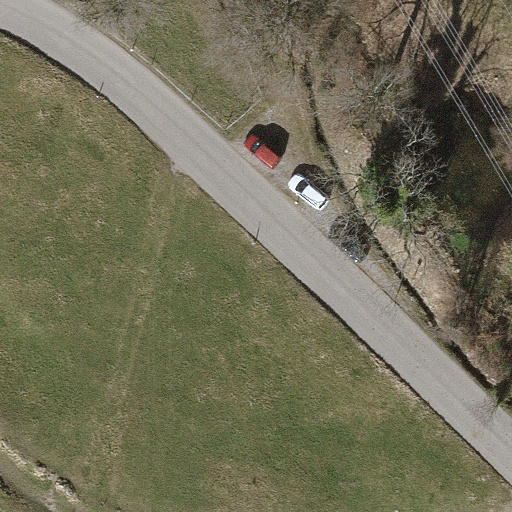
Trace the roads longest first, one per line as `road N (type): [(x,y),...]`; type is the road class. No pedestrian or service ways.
road 1 (tertiary): [(511,449),(115,71),(0,1)]
road 2 (track): [(361,302),(229,0)]
